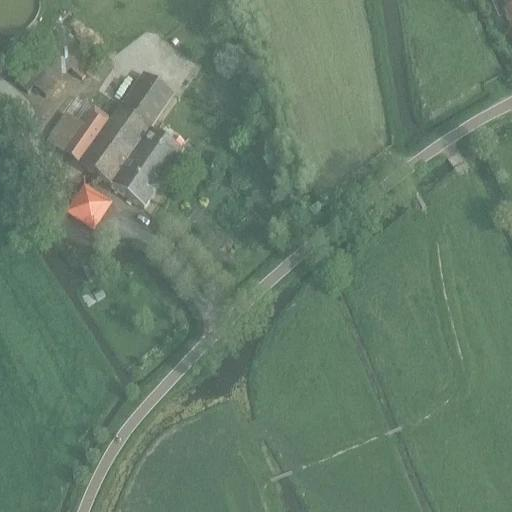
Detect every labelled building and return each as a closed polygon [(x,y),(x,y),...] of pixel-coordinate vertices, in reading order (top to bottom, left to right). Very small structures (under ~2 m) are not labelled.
[(43,11),(42,1),(41,0),(0,0),(0,39),(5,41),(11,42),(17,41),(23,40),(29,37),(33,34),(37,30),(41,24),(43,18),(43,11)] [(511,0),(494,0),(492,1),(499,18),(504,16),(511,35),(511,0)] [(85,81),(98,66),(61,35),(19,82),(32,95),(36,93),(46,101),(73,73),(85,81)] [(110,189),(144,212),(183,156),(180,154),(184,147),(173,139),(168,146),(149,132),(173,98),(143,77),(110,124),(77,100),(46,144),(62,155),(80,168),(110,189)] [(97,232),(114,202),(85,185),(67,215),(97,232)]
